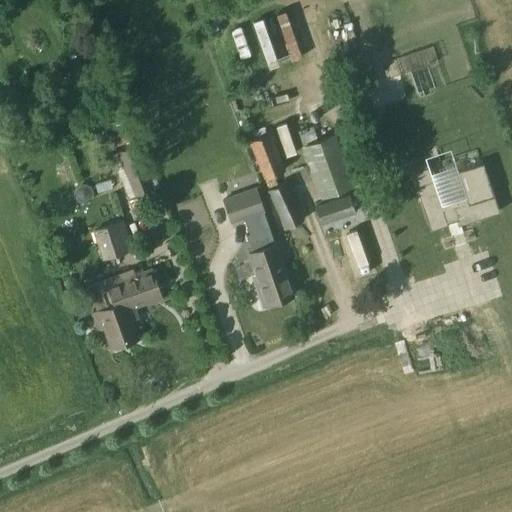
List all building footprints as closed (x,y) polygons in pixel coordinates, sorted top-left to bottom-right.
[(432,45),(395,58),(400,73),(437,61),(432,45)] [(115,97),(96,105),(102,120),(121,112),(115,97)] [(114,148),(132,141),(128,128),(109,135),(114,148)] [(284,170),(270,133),(249,141),(264,178),(284,170)] [(355,185),(336,133),(301,146),(321,198),(355,185)] [(138,144),(118,151),(124,166),(136,196),(155,189),(144,159),(138,144)] [(499,212),(482,163),(457,172),(465,197),(441,205),(428,165),(410,171),(431,231),(448,225),(447,223),(458,220),(460,225),(499,212)] [(304,219),(287,181),(267,190),(285,228),(304,219)] [(76,188),(74,193),(74,197),(77,201),(81,204),(86,203),(90,201),(92,196),(92,192),(89,188),(85,185),(80,186),(76,188)] [(264,213),(256,187),(222,198),(231,224),(264,213)] [(348,194),(315,205),(322,225),(355,213),(348,194)] [(133,246),(125,221),(94,231),(103,256),(133,246)] [(290,299),(286,287),(273,246),(248,255),(266,307),(290,299)] [(136,339),(126,310),(161,298),(151,270),(116,282),(117,287),(102,293),(107,307),(92,313),(98,331),(104,329),(111,348),(136,339)]
